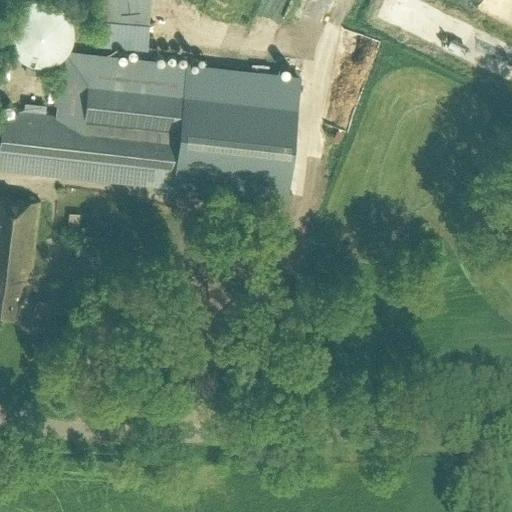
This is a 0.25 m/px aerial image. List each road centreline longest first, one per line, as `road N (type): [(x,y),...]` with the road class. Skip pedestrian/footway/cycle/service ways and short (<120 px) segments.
road 1 (unclassified): [(511,435),(87,431),(0,415)]
road 2 (track): [(207,432),(200,393),(215,341),(276,253),(273,224),(237,212)]
